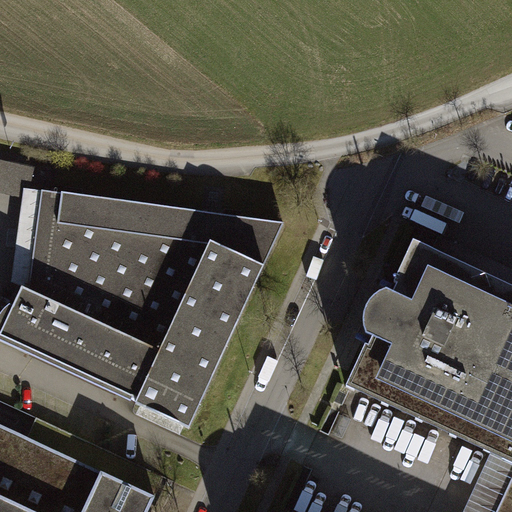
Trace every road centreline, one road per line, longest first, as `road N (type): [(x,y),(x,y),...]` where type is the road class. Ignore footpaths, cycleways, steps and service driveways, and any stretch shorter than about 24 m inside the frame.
road 1 (residential): [(511,89),(328,151),(176,164),(0,126)]
road 2 (residential): [(218,511),(355,227)]
